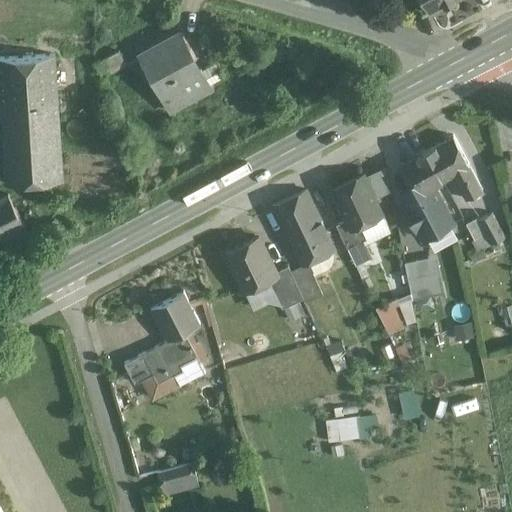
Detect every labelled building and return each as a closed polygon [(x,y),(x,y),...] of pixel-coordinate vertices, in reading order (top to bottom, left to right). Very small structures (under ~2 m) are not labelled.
[(421,0),(430,14),(450,3),(448,0),(421,0)] [(182,33),(140,56),(169,112),(212,89),(210,85),(202,70),(182,33)] [(119,51),(94,64),(102,78),(126,65),(119,51)] [(55,55),(0,58),(0,63),(2,105),(57,102),(55,55)] [(216,62),(202,70),(210,85),(224,77),(216,62)] [(57,102),(2,105),(7,183),(62,179),(57,102)] [(126,122),(115,127),(118,136),(130,132),(126,122)] [(455,133),(426,150),(442,180),(455,173),(467,196),(485,187),(455,133)] [(426,150),(399,165),(415,195),(432,186),(442,180),(426,150)] [(382,166),(366,174),(375,195),(387,190),(382,166)] [(363,174),(332,189),(347,219),(351,229),(361,224),(382,214),(363,174)] [(452,223),(432,186),(415,195),(406,200),(405,203),(407,207),(405,209),(417,230),(419,229),(424,238),(452,223)] [(306,191),(274,206),(302,264),(333,249),(306,191)] [(11,197),(0,202),(0,243),(27,229),(11,197)] [(494,210),(477,219),(475,215),(465,221),(474,238),(472,239),(479,252),(508,236),(494,210)] [(361,224),(351,229),(347,219),(336,224),(347,248),(368,238),(361,224)] [(258,237),(226,253),(245,291),(268,279),(277,275),(275,271),(258,237)] [(428,259),(405,263),(412,299),(436,294),(428,259)] [(288,265),(275,271),(277,275),(268,279),(282,308),(304,298),(288,265)] [(183,291),(150,308),(167,340),(156,346),(171,376),(174,374),(183,369),(179,361),(194,353),(198,361),(200,361),(185,332),(200,324),(183,291)] [(377,305),(386,331),(403,325),(393,299),(377,305)] [(329,344),(336,368),(348,364),(342,341),(329,344)] [(156,346),(143,353),(153,374),(158,382),(171,376),(156,346)] [(143,353),(124,362),(135,383),(143,379),(153,374),(143,353)] [(158,382),(153,374),(143,379),(153,398),(179,384),(174,374),(171,376),(158,382)] [(339,438),(375,436),(373,413),(338,415),(339,438)] [(192,463),(158,472),(162,486),(196,477),(192,463)]
